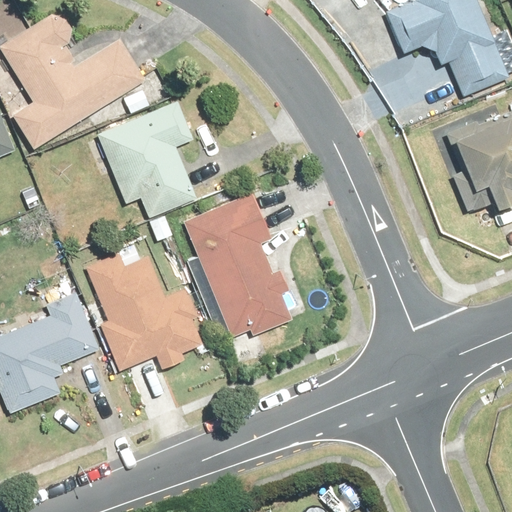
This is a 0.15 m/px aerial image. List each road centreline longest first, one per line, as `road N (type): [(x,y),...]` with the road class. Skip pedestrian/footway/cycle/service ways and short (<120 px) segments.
road 1 (residential): [(208,0),(293,73),(333,142),(430,364)]
road 2 (residential): [(381,385),(61,511)]
road 3 (residential): [(381,385),(433,511)]
